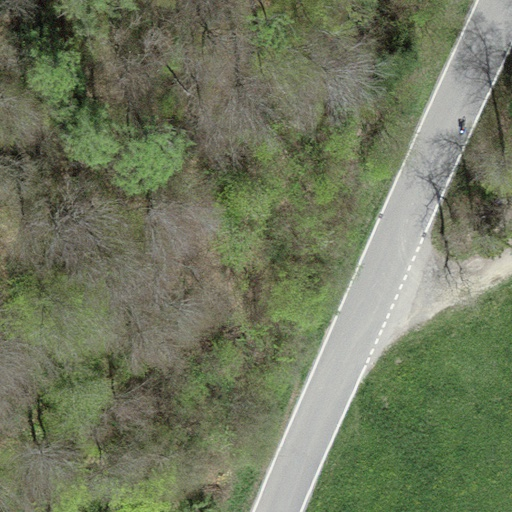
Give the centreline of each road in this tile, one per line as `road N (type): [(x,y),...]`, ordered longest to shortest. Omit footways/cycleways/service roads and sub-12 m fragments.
road 1 (tertiary): [(281,511),(508,0)]
road 2 (track): [(511,250),(357,328)]
